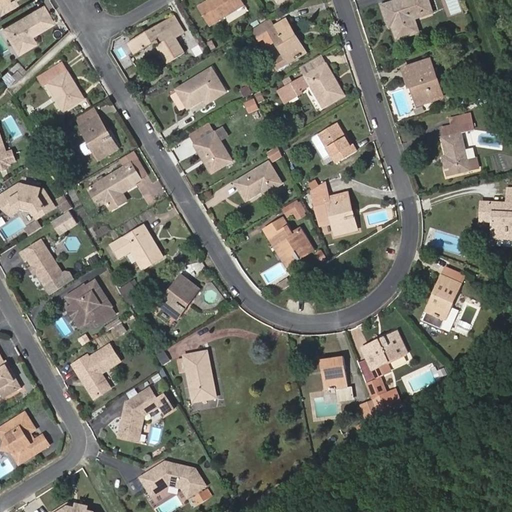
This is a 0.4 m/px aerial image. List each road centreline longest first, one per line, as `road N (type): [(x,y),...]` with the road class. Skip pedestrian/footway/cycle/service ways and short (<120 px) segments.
road 1 (residential): [(341,0),(412,229),(410,253),(388,290),(369,306),(320,322),(271,313),(232,275),(91,40)]
road 2 (residential): [(0,294),(81,440),(73,464),(0,508)]
